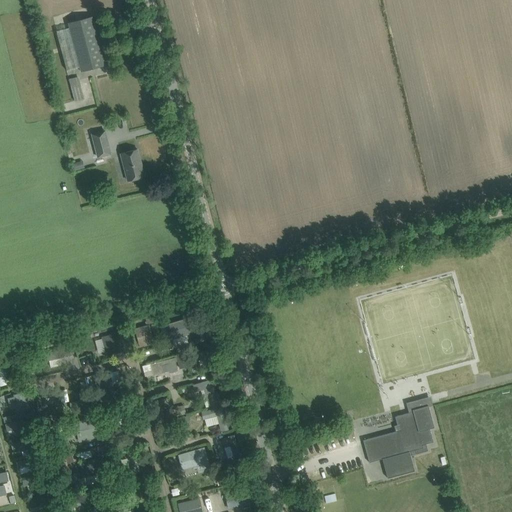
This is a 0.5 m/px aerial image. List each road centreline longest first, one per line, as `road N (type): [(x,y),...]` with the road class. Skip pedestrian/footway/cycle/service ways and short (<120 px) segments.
road 1 (track): [(223,284),(511,207)]
road 2 (unclassified): [(223,284),(150,0)]
road 3 (unknown): [(0,402),(130,371),(147,397),(173,511)]
road 4 (residential): [(281,511),(223,284)]
